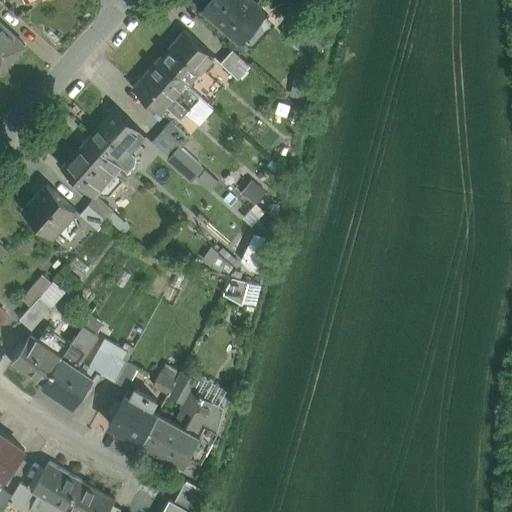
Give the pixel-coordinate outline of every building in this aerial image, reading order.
[(250,0),(210,0),(204,7),(240,39),(264,12),(250,0)] [(0,69),(25,43),(0,19),(0,69)] [(295,21),(283,34),(316,64),(322,44),(295,21)] [(213,54),(185,29),(160,58),(187,82),(213,54)] [(250,64),(233,48),(220,61),(238,78),(250,64)] [(160,58),(134,87),(160,110),(166,103),(181,117),(200,94),(187,82),(160,58)] [(117,106),(90,135),(122,163),(128,169),(135,161),(136,154),(131,150),(146,134),(140,128),(117,106)] [(190,136),(170,119),(161,129),(181,146),(190,136)] [(181,146),(161,129),(152,140),(182,167),(181,168),(190,176),(201,164),(181,146)] [(90,135),(63,165),(95,193),(122,163),(90,135)] [(48,182),(24,209),(52,234),(76,208),(48,182)] [(107,218),(89,203),(80,212),(98,228),(107,218)] [(276,220),(264,210),(258,216),(273,229),(276,220)] [(273,229),(258,216),(254,221),(271,237),(273,229)] [(0,258),(9,249),(0,240),(0,258)] [(201,256),(224,273),(235,259),(211,242),(201,256)] [(42,273),(22,297),(30,304),(51,281),(42,273)] [(229,273),(220,292),(249,305),(258,286),(229,273)] [(40,294),(20,317),(32,328),(52,305),(40,294)] [(85,324),(77,335),(76,334),(75,335),(88,343),(96,331),(84,323),(83,323),(85,324)] [(38,339),(30,333),(12,361),(43,382),(72,341),(48,325),(38,339)] [(72,341),(43,382),(74,403),(93,376),(77,365),(90,345),(88,343),(75,335),(72,341)] [(127,360),(114,353),(104,372),(116,379),(127,360)] [(138,366),(127,360),(116,379),(127,385),(138,366)] [(180,371),(165,363),(161,371),(160,371),(153,383),(168,392),(176,378),(180,371)] [(192,387),(176,378),(168,392),(184,401),(192,387)] [(131,396),(125,392),(109,422),(142,440),(158,411),(152,407),(157,398),(136,386),(131,396)] [(184,401),(175,419),(158,410),(142,440),(142,441),(184,464),(193,446),(206,423),(205,423),(217,402),(204,395),(204,394),(192,387),(184,401)] [(206,423),(193,446),(204,453),(217,429),(206,423)] [(25,449),(0,430),(0,482),(5,476),(25,449)] [(82,478),(49,460),(34,488),(33,489),(34,490),(39,493),(33,503),(48,511),(63,511),(66,508),(82,478)] [(107,511),(115,497),(82,478),(66,508),(63,511),(107,511)] [(34,488),(21,481),(12,495),(9,501),(22,509),(34,490),(33,489),(34,488)] [(199,492),(180,482),(171,500),(190,510),(199,492)] [(12,495),(1,487),(0,488),(0,511),(1,511),(9,501),(12,495)]
